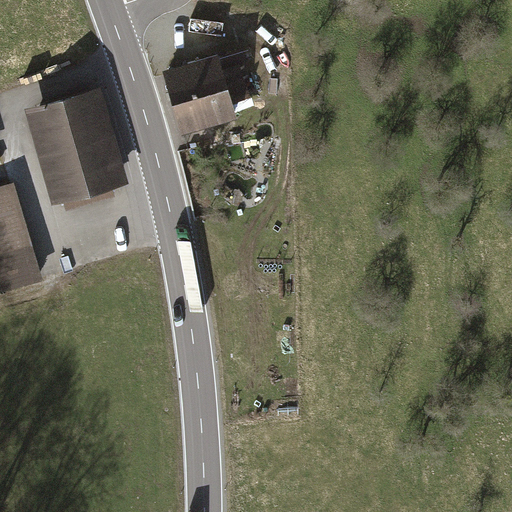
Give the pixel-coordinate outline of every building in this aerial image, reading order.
[(162,68),(182,132),(238,115),(237,110),(253,105),(241,65),(247,63),(242,48),(220,54),(218,50),(162,68)] [(25,105),(51,201),(62,198),(64,206),(117,192),(115,183),(126,180),(100,84),(25,105)] [(219,134),(198,138),(199,145),(200,148),(220,144),(219,134)] [(268,144),(265,153),(273,156),(276,147),(268,144)] [(0,184),(0,289),(41,278),(13,180),(0,184)]
